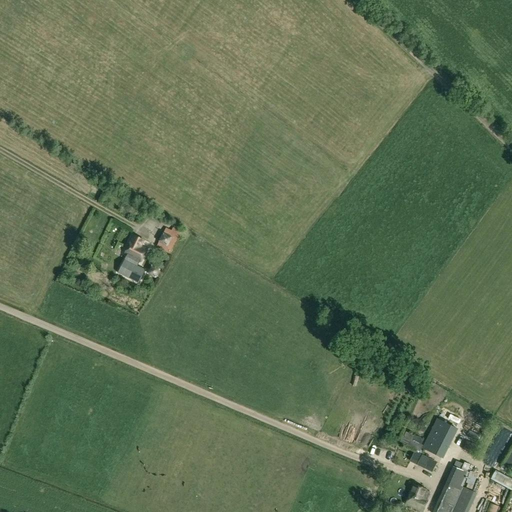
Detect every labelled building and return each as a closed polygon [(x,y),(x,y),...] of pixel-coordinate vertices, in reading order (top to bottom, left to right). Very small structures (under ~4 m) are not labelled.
[(134,208),(137,209),(142,212),(146,214),(151,217),(154,212),(149,209),(137,202),(134,208)] [(179,235),(176,233),(166,228),(157,246),(170,253),(179,235)] [(147,249),(140,246),(143,240),(134,235),(125,254),(140,262),(147,249)] [(130,261),(127,269),(135,273),(139,266),(130,261)] [(443,458),(451,443),(458,429),(439,419),(427,443),(424,448),(443,458)] [(504,439),(507,430),(498,427),(496,437),(504,439)] [(403,436),(400,442),(420,451),(423,445),(421,444),(412,440),(414,435),(406,432),(404,436),(403,436)] [(420,464),(428,468),(431,460),(423,457),(420,464)] [(464,463),(461,470),(467,472),(470,466),(464,463)] [(461,470),(453,466),(432,511),(450,511),(462,487),(469,472),(467,472),(461,470)] [(511,479),(496,471),(491,480),(511,491),(511,479)] [(422,497),(426,488),(414,483),(405,505),(422,511),(428,499),(422,497)] [(462,487),(450,511),(468,511),(477,493),(462,487)]
